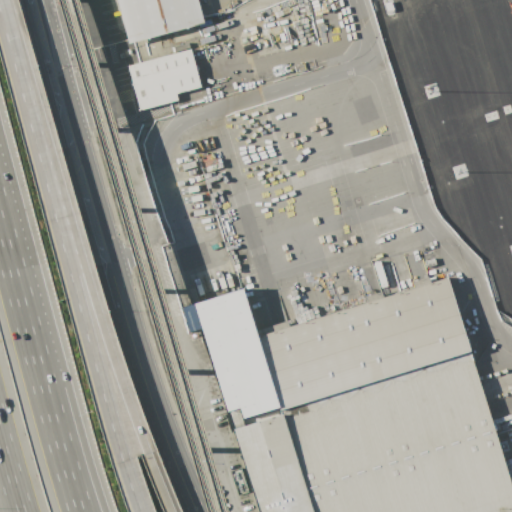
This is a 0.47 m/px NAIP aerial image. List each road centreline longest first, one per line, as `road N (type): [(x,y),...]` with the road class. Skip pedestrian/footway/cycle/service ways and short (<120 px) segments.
road 1 (motorway): [(168,511),(12,68)]
road 2 (motorway): [(137,511),(12,68)]
road 3 (motorway): [(103,511),(55,355),(0,224)]
road 4 (motorway): [(78,511),(0,239)]
road 5 (tertiary): [(118,302),(195,511)]
